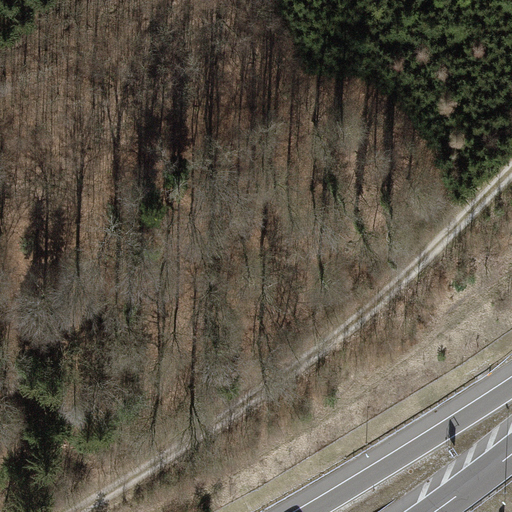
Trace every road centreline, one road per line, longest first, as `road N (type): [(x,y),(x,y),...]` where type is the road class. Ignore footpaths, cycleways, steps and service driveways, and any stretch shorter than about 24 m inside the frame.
road 1 (track): [(511,166),(371,302),(267,382),(64,511)]
road 2 (motorway): [(511,384),(311,511)]
